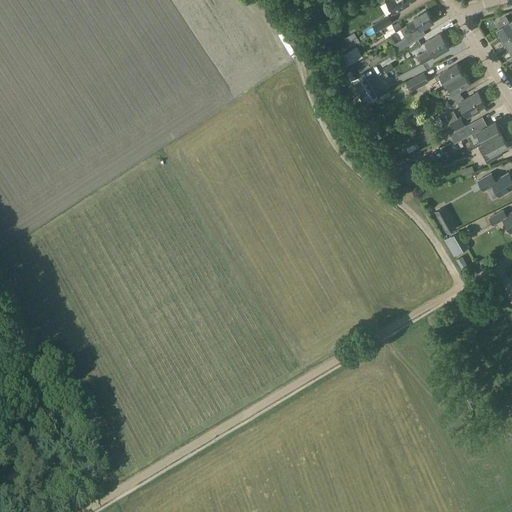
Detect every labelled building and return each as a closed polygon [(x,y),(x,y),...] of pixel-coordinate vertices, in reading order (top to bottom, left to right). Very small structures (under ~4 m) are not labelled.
[(386,0),(395,13),(410,4),(409,2),(413,0),(386,0)] [(425,3),(410,10),(413,16),(428,9),(425,3)] [(428,27),(427,25),(434,21),(427,10),(414,18),(415,20),(403,28),(402,29),(406,36),(395,43),(399,50),(408,45),(418,38),(426,34),(424,30),(428,27)] [(389,15),(373,25),(377,31),(392,21),(389,15)] [(510,21),(498,28),(504,39),(511,34),(511,19),(510,21)] [(399,22),(393,25),(397,31),(402,29),(403,28),(399,22)] [(328,43),(336,38),(329,26),(321,31),(328,43)] [(355,32),(345,37),(351,46),(361,41),(355,32)] [(419,56),(416,57),(418,61),(421,60),(423,63),(450,46),(441,32),(426,41),(431,48),(418,55),(419,56)] [(422,45),(418,38),(408,45),(412,51),(422,45)] [(357,46),(340,57),(346,67),(364,57),(357,46)] [(364,66),(366,72),(374,69),(372,63),(364,66)] [(457,63),(435,76),(437,80),(442,77),(446,84),(448,83),(448,82),(463,73),(462,71),(462,69),(460,66),(459,65),(457,63)] [(391,65),(383,69),(386,74),(393,69),(391,65)] [(355,77),(351,70),(345,74),(349,81),(355,77)] [(349,81),(359,98),(375,89),(364,72),(349,81)] [(463,73),(448,82),(448,83),(451,88),(448,90),(451,94),(448,96),(451,101),(462,95),(459,90),(471,83),(470,81),(470,79),(468,75),(466,74),(465,72),(463,73)] [(424,73),(407,82),(412,91),(429,81),(424,73)] [(478,91),(459,101),(468,117),(481,109),(480,107),(486,104),(478,91)] [(454,110),(446,114),(455,130),(465,124),(461,116),(458,118),(454,110)] [(376,122),(382,119),(379,112),(373,115),(376,122)] [(372,117),(367,120),(376,139),(382,137),(372,117)] [(482,121),(478,123),(476,120),(459,129),(463,136),(471,132),(475,138),(480,135),(484,143),(505,131),(501,125),(499,126),(496,121),(485,126),(482,121)] [(488,150),(483,153),(488,163),(501,155),(498,150),(509,144),(506,139),(508,138),(505,131),(484,143),(488,150)] [(404,146),(414,143),(412,137),(402,141),(404,146)] [(432,153),(416,163),(421,171),(438,161),(432,153)] [(472,165),(461,169),(463,175),(475,171),(472,165)] [(492,172),(478,180),(484,190),(494,184),(500,195),(511,188),(511,176),(509,172),(496,179),(492,172)] [(435,212),(447,233),(456,228),(444,207),(435,212)] [(504,209),(490,217),(494,224),(503,218),(511,232),(511,231),(511,212),(507,215),(504,209)] [(461,232),(446,241),(455,256),(470,248),(461,232)] [(463,256),(457,260),(464,272),(470,268),(463,256)]
